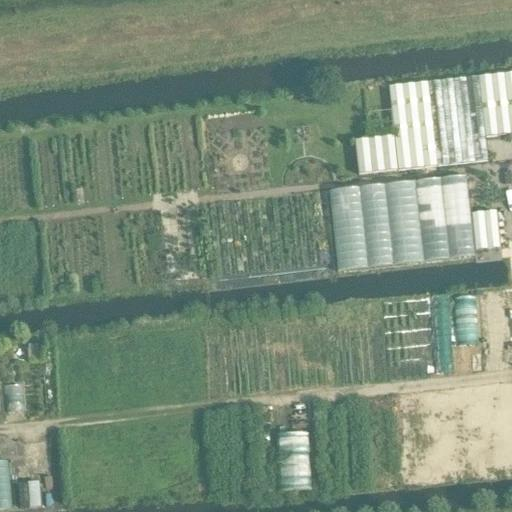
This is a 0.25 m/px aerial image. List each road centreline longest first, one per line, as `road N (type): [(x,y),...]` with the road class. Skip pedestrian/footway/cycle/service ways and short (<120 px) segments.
road 1 (track): [(511,145),(504,145),(504,169),(0,223)]
road 2 (track): [(0,429),(511,379)]
